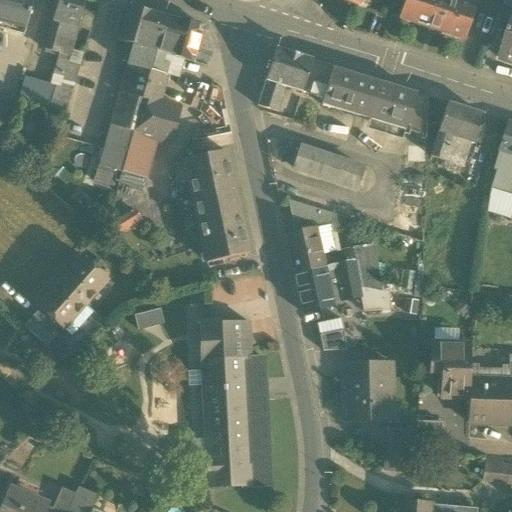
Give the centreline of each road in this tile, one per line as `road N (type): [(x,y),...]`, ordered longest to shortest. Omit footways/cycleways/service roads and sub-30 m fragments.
road 1 (residential): [(307,511),(313,437),(238,78),(235,13)]
road 2 (tertiary): [(285,28),(511,101)]
